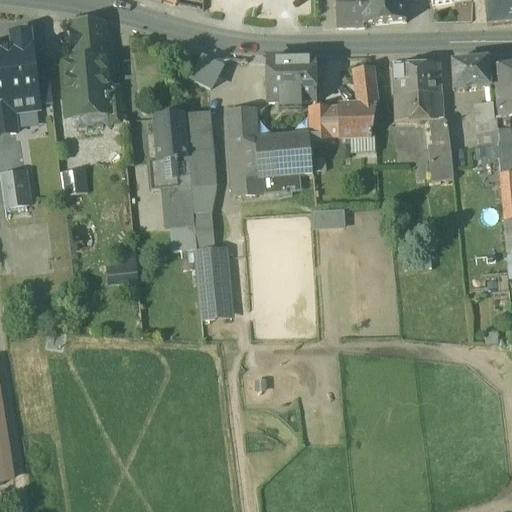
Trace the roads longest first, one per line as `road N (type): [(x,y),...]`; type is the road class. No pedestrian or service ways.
road 1 (tertiary): [(511,42),(271,46),(209,39),(111,6)]
road 2 (track): [(23,511),(0,360)]
